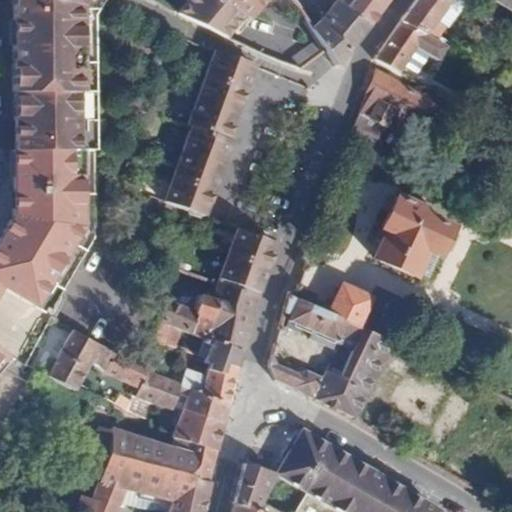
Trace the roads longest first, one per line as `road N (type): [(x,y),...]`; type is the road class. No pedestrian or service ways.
road 1 (residential): [(401,0),(335,93),(252,383)]
road 2 (residential): [(252,383),(473,511)]
road 3 (residential): [(215,511),(252,383)]
